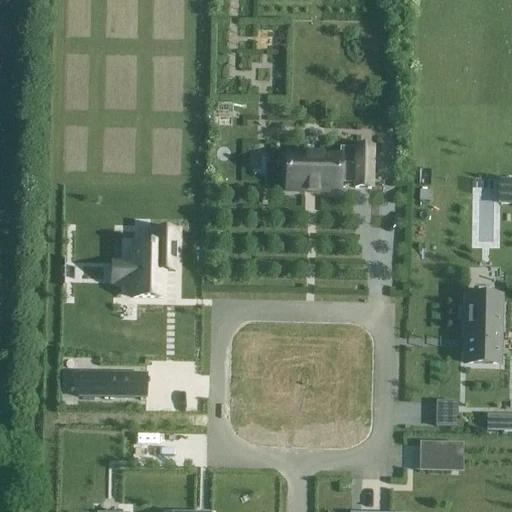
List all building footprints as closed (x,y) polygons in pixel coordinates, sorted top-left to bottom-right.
[(286,157),(285,192),(339,194),(339,184),(355,184),(354,189),(370,190),(371,149),(355,149),(355,164),(340,164),(340,158),(286,157)] [(419,192),(419,203),(430,203),(430,192),(419,192)] [(133,264),(125,264),(125,285),(133,285),(133,300),(165,300),(165,274),(176,274),(176,232),(153,232),(153,247),(133,247),(133,264)] [(466,299),(465,365),(499,366),(500,299),(466,299)] [(146,376),(77,375),(77,399),(146,400),(146,376)] [(459,402),(437,402),(436,428),(458,428),(459,402)] [(506,417),(486,417),(486,433),(506,433),(506,417)] [(449,452),(448,473),(460,473),(460,453),(449,452)]
